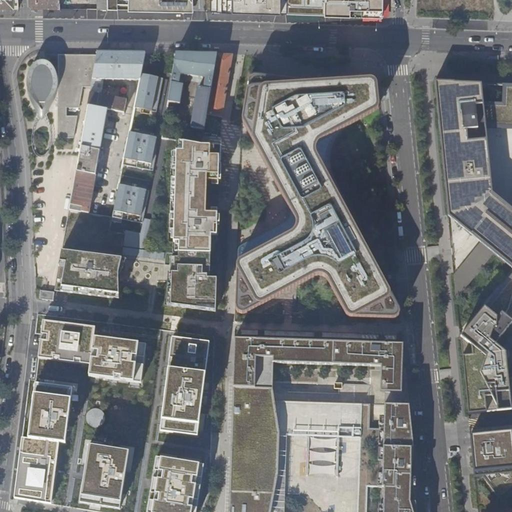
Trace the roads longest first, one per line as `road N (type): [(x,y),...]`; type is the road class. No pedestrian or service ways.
road 1 (residential): [(441,511),(394,40)]
road 2 (residential): [(0,49),(16,154),(24,302),(0,503)]
road 3 (secondary): [(199,36),(0,33)]
road 4 (secondary): [(394,40),(199,36)]
